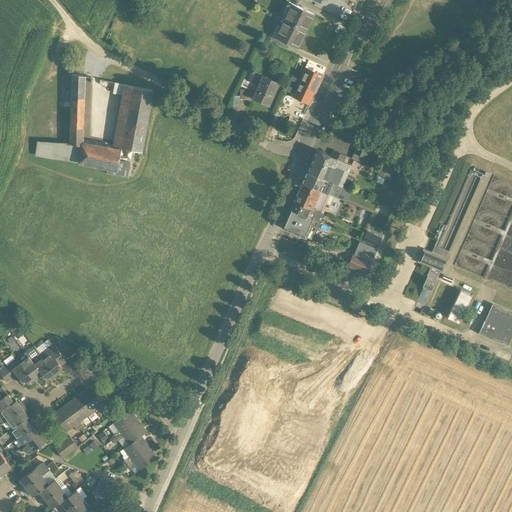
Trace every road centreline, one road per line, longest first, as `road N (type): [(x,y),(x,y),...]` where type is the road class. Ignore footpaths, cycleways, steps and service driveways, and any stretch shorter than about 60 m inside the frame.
road 1 (tertiary): [(371,0),(180,436)]
road 2 (residential): [(180,436),(147,392),(102,369),(87,369),(45,399)]
